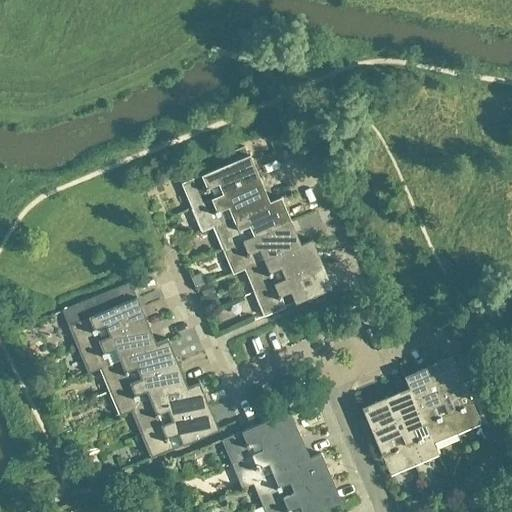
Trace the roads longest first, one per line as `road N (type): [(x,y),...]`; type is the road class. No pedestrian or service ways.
road 1 (residential): [(316,344),(371,320),(292,143)]
road 2 (residential): [(316,344),(225,380),(167,249)]
road 3 (residential): [(385,511),(331,378)]
